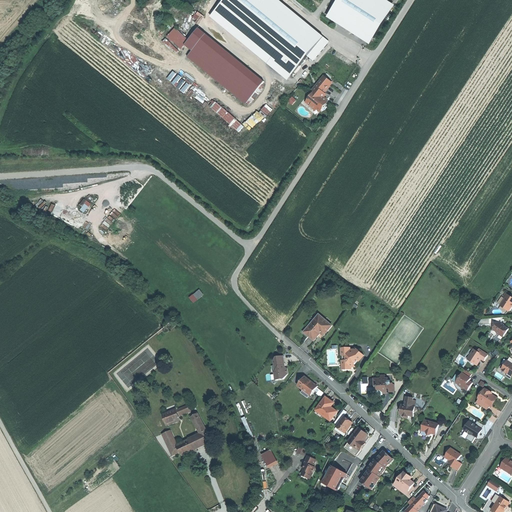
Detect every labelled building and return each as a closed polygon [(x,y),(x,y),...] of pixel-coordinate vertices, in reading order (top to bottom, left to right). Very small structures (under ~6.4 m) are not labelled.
[(279,49),(271,59),(292,76),(308,56),(320,42),(307,31),(268,0),(225,0),(223,3),(279,49)] [(370,44),(396,5),(387,0),(338,0),(328,17),(370,44)] [(215,12),(271,59),(279,49),(223,3),(215,12)] [(311,26),(307,31),(320,42),(322,39),(322,35),(311,26)] [(246,104),(265,81),(200,27),(185,44),(193,51),(188,57),(246,104)] [(178,47),(186,38),(175,29),(168,37),(178,47)] [(330,42),(324,37),(322,39),(320,42),(308,56),(314,61),(330,42)] [(174,71),(167,79),(185,93),(191,85),(174,71)] [(313,93),(310,96),(311,97),(307,103),(315,110),(317,109),(320,105),(324,107),(326,107),(326,101),(322,98),(321,95),(331,84),(324,78),(312,92),(313,93)] [(204,103),(206,99),(193,89),(188,95),(191,98),(193,95),(204,103)] [(209,105),(230,124),(235,118),(214,99),(209,105)] [(244,124),(251,131),(272,108),(267,103),(259,112),(257,110),(244,124)] [(231,127),(232,125),(239,132),(244,126),(236,118),(229,125),(231,127)] [(83,206),(81,209),(85,213),(92,204),(85,198),(80,204),(83,206)] [(68,222),(73,214),(65,210),(67,208),(58,203),(52,213),(68,222)] [(200,289),(190,298),(194,303),(205,294),(200,289)] [(502,305),(509,311),(511,307),(511,306),(511,297),(509,295),(506,298),(505,301),(502,305)] [(508,313),(509,311),(502,305),(505,301),(502,299),(498,306),(508,313)] [(311,337),(315,341),(321,333),(324,329),(327,331),(331,326),(318,316),(305,332),(311,337)] [(503,339),(510,329),(506,327),(502,324),(502,323),(494,323),(494,330),(497,331),(498,336),(503,339)] [(151,356),(154,354),(149,348),(146,350),(151,356)] [(351,348),(346,348),(346,355),(344,355),(344,358),(344,361),(343,361),(343,370),(351,370),(351,365),(355,365),(358,362),(360,362),(365,356),(358,350),(351,350),(351,348)] [(467,359),(477,366),(479,363),(480,361),(479,360),(480,358),(485,361),(489,355),(479,349),(477,352),(474,350),(467,359)] [(155,354),(151,357),(146,350),(117,373),(129,388),(161,363),(155,354)] [(283,363),(284,363),(283,356),(279,357),(275,357),(273,360),(274,365),(278,364),(283,363)] [(511,379),(511,377),(511,375),(509,373),(508,374),(503,371),(506,366),(505,366),(508,361),(505,359),(497,371),(504,375),(511,379)] [(511,363),(508,361),(505,366),(506,366),(503,371),(508,374),(509,373),(511,375),(511,363)] [(283,367),(283,363),(278,364),(278,368),(274,372),(275,380),(283,379),(285,374),(288,374),(287,368),(283,367)] [(460,377),(457,383),(459,384),(459,387),(464,391),(465,389),(468,390),(473,383),(469,380),(470,377),(472,374),(465,370),(460,377)] [(382,379),(377,379),(378,386),(381,386),(381,391),(380,391),(380,399),(385,399),(385,397),(387,397),(386,394),(390,394),(390,389),(392,389),(392,393),(396,392),(395,385),(394,385),(394,382),(392,382),(391,380),(389,380),(389,378),(386,378),(386,375),(382,376),(382,379)] [(465,395),(468,390),(465,389),(464,391),(459,387),(459,384),(457,383),(460,377),(458,375),(452,379),(456,388),(465,395)] [(305,376),(298,385),(304,389),(310,394),(311,394),(316,388),(317,386),(318,385),(311,381),(305,376)] [(324,392),(317,386),(316,388),(318,390),(317,392),(322,395),(324,392)] [(480,399),(491,407),(493,403),(497,398),(490,393),(490,392),(485,389),(479,399),(480,399)] [(316,409),(324,415),(331,406),(332,404),(328,401),(330,399),(328,398),(325,396),(316,409)] [(414,398),(407,398),(406,406),(402,406),(402,408),(400,408),(400,410),(400,413),(402,413),(402,415),(403,415),(403,417),(404,419),(410,419),(410,417),(415,417),(416,411),(417,411),(417,401),(414,401),(414,398)] [(488,410),(491,407),(480,399),(477,403),(488,410)] [(189,410),(191,415),(193,414),(190,407),(188,408),(186,405),(163,414),(167,423),(179,418),(178,415),(189,410)] [(337,411),(331,406),(324,415),(331,420),(337,411)] [(323,417),(324,415),(316,409),(314,411),(323,417)] [(193,414),(191,415),(200,433),(177,444),(179,450),(181,453),(195,447),(206,442),(211,439),(198,412),(193,414)] [(242,418),(251,437),(255,436),(246,416),(242,418)] [(337,425),(346,431),(352,421),(349,419),(344,416),(337,425)] [(469,420),(465,430),(470,432),(467,439),(474,441),(476,436),(479,438),(483,428),(482,427),(484,424),(478,422),(477,423),(469,420)] [(436,423),(425,421),(425,425),(424,430),(426,431),(428,431),(428,433),(430,435),(432,434),(432,433),(434,433),(434,431),(436,423)] [(343,434),(346,431),(337,425),(335,429),(343,434)] [(357,448),(359,450),(366,442),(363,440),(368,434),(364,431),(359,427),(348,442),(357,448)] [(162,433),(172,454),(179,450),(177,444),(170,430),(162,433)] [(345,446),(353,453),(357,448),(348,442),(345,446)] [(305,450),(299,448),(297,454),(303,456),(305,450)] [(462,456),(452,449),(446,458),(449,460),(452,462),(450,464),(453,465),(452,467),(454,469),(458,462),(462,456)] [(263,457),(269,464),(276,458),(270,451),(263,457)] [(360,482),(369,489),(373,482),(376,483),(378,480),(379,478),(379,477),(380,475),(378,473),(383,466),(385,468),(390,462),(388,461),(390,458),(382,451),(374,461),(374,460),(367,470),(365,473),(366,473),(360,482)] [(316,459),(308,456),(305,463),(306,463),(304,467),(304,469),(302,474),(307,476),(308,475),(311,476),(315,467),(313,466),(316,459)] [(501,468),(511,474),(511,460),(510,460),(510,457),(509,458),(508,458),(501,468)] [(463,464),(458,462),(454,469),(458,471),(463,464)] [(339,491),(347,472),(330,465),(322,484),(339,491)] [(401,474),(395,482),(396,483),(406,490),(407,491),(413,483),(408,480),(406,477),(401,474)] [(493,482),(491,485),(499,490),(501,487),(493,482)] [(404,493),(406,490),(396,483),(394,485),(404,493)] [(332,490),(328,497),(339,500),(344,490),(341,489),(338,493),(337,492),(335,492),(332,490)] [(489,502),(496,506),(501,498),(502,496),(495,492),(489,502)] [(504,511),(510,504),(501,498),(496,506),(493,511),(504,511)] [(432,511),(435,508),(437,509),(438,506),(439,504),(434,502),(429,511),(432,511)]
